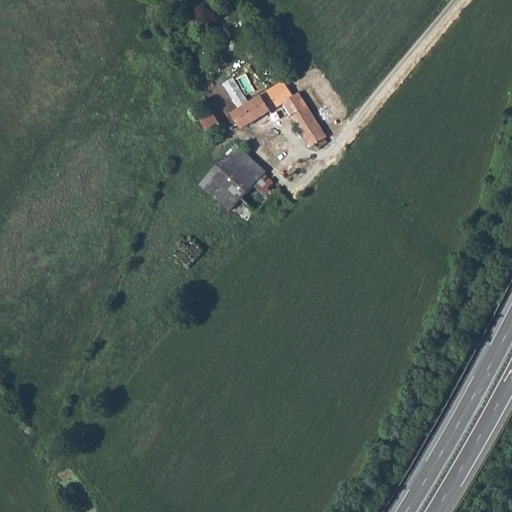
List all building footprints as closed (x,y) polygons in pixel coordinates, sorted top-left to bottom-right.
[(220,75),(235,98),(245,92),(230,69),(220,75)] [(282,99),(285,97),(283,93),(291,87),(281,72),(230,104),(240,121),(280,95),(282,99)] [(282,99),(308,139),(315,134),(317,136),(319,139),(325,136),(323,132),(324,130),(321,124),(296,85),(291,87),(283,93),(285,97),(282,99)] [(199,113),(211,134),(224,126),(212,106),(199,113)] [(198,177),(226,203),(239,191),(251,178),(261,166),(263,164),(233,137),(198,177)] [(251,178),(268,192),(277,181),(261,166),(251,178)] [(239,191),(254,205),(262,197),(268,192),(251,178),(239,191)] [(266,202),(272,195),(268,192),(262,197),(266,202)]
